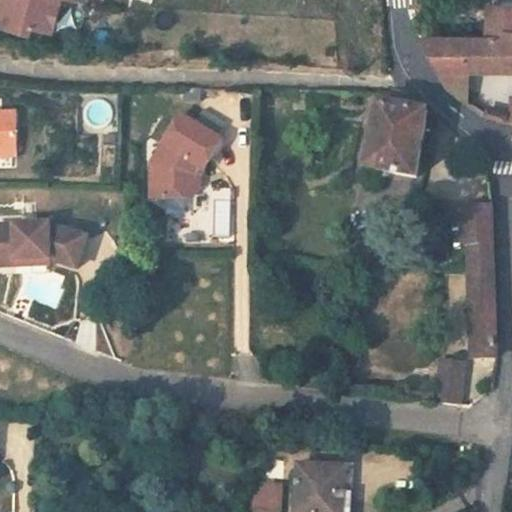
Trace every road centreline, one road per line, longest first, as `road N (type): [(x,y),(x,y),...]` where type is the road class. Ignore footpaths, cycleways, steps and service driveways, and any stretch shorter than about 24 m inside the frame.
road 1 (residential): [(501,426),(311,412),(94,371),(0,334)]
road 2 (unknown): [(250,400),(243,241),(226,127)]
road 3 (residential): [(511,287),(505,146)]
